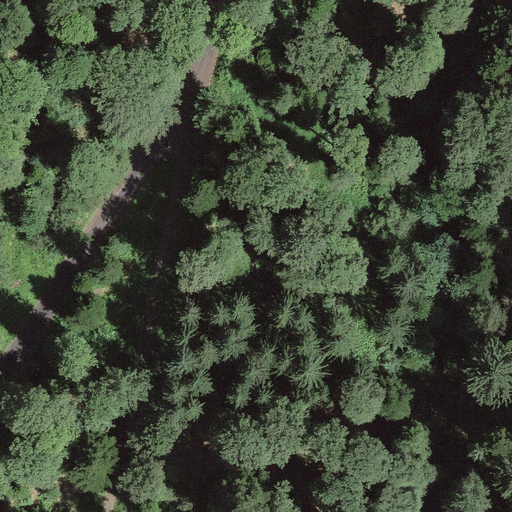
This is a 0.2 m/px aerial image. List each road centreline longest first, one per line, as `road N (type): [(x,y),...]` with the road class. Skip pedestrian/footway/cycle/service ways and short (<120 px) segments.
road 1 (track): [(113,511),(148,380),(203,65)]
road 2 (unclassified): [(0,394),(203,65),(220,0)]
